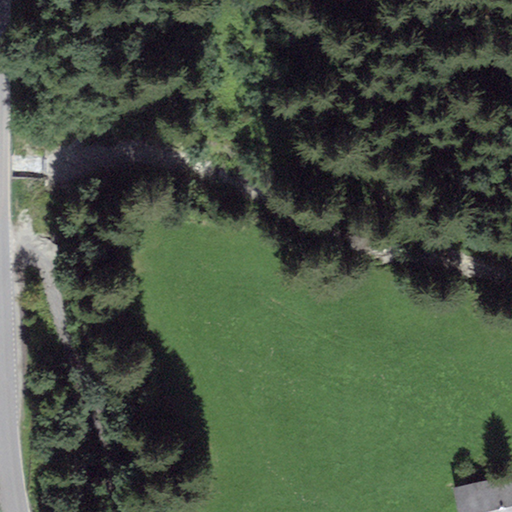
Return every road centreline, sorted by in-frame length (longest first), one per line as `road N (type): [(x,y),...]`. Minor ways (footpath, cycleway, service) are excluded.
road 1 (track): [(89,511),(48,274),(32,248),(0,236)]
road 2 (tertiary): [(0,383),(14,511)]
